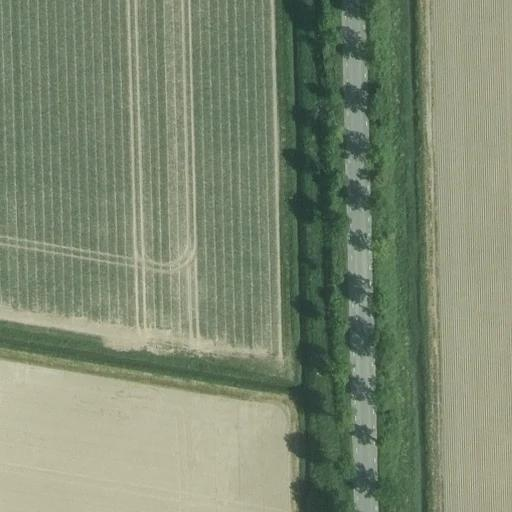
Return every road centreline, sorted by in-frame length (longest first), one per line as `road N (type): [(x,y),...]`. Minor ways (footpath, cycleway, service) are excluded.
road 1 (tertiary): [(366,511),(353,0)]
road 2 (track): [(321,357),(344,472),(366,503)]
